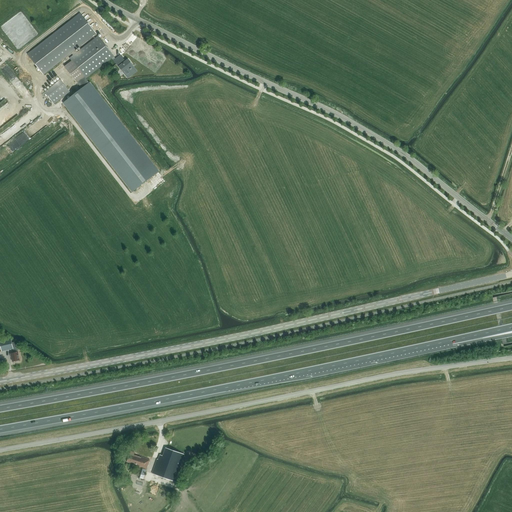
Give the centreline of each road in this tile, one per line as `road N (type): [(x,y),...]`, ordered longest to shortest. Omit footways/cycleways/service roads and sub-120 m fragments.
road 1 (tertiary): [(0,381),(511,273)]
road 2 (motorway): [(511,306),(0,408)]
road 3 (unclassified): [(0,450),(511,358)]
road 4 (tertiary): [(511,238),(357,126),(135,18)]
road 5 (motorway): [(0,429),(422,347)]
